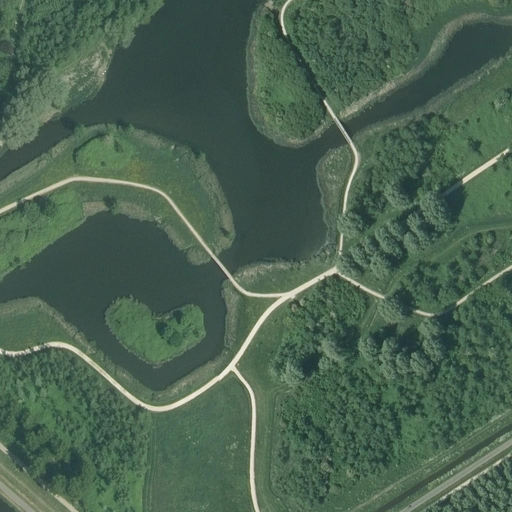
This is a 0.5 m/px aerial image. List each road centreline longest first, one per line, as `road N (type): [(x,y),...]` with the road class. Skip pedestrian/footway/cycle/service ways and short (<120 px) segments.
road 1 (track): [(285,3),(261,33),(258,93),(270,127),(285,137),(332,115)]
road 2 (track): [(121,0),(77,54),(23,94)]
